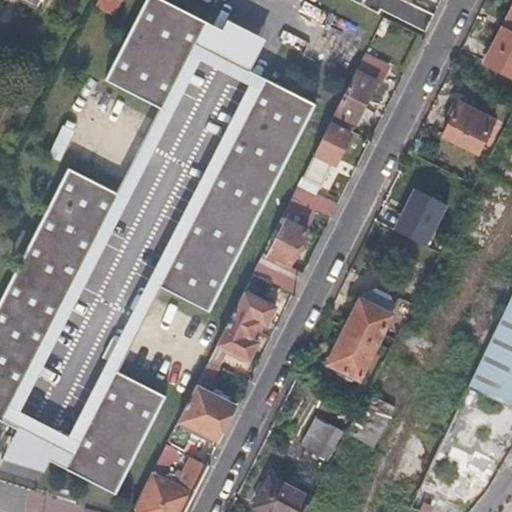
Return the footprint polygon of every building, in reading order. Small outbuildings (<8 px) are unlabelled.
[(35,11),(40,0),(2,0),(16,7),(18,2),(35,11)] [(207,22),(165,0),(144,0),(105,77),(164,107),(207,22)] [(425,33),(434,14),(407,0),(368,0),(366,5),(378,12),(380,8),(425,33)] [(511,77),(511,9),(506,22),(511,24),(511,30),(504,26),(485,63),(511,77)] [(362,59),(334,112),(355,124),(382,70),(362,59)] [(315,104),(263,78),(156,286),(208,312),(315,104)] [(479,153),(496,122),(462,104),(445,137),(479,153)] [(330,120),(310,157),(313,158),(325,165),(328,159),(335,163),(351,131),(330,120)] [(325,165),(313,158),(303,176),(318,185),(328,167),(325,165)] [(68,166),(0,300),(0,419),(6,422),(121,192),(68,166)] [(338,205),(296,183),(290,195),(314,208),(332,217),(338,205)] [(393,227),(433,248),(456,205),(417,184),(393,227)] [(314,208),(290,195),(284,208),(307,219),(314,208)] [(269,254),(262,252),(252,271),(275,283),(285,264),(291,265),(308,231),(287,219),(269,254)] [(273,306),(243,290),(229,317),(251,328),(255,319),(264,323),(273,306)] [(360,379),(393,315),(361,298),(328,363),(360,379)] [(511,429),(511,303),(423,473),(438,481),(469,498),(482,487),(511,429)] [(251,328),(229,317),(207,362),(216,366),(225,348),(247,359),(255,341),(246,337),(251,328)] [(201,374),(196,384),(187,401),(227,421),(236,404),(205,388),(216,366),(207,362),(201,374)] [(165,397),(114,370),(64,468),(116,495),(165,397)] [(367,393),(360,408),(346,434),(373,448),(394,408),(367,393)] [(179,418),(172,432),(168,441),(184,449),(195,428),(218,440),(227,421),(187,401),(179,418)] [(322,455),(336,427),(317,417),(303,445),(322,455)] [(159,457),(131,511),(180,511),(206,463),(166,443),(159,457)] [(262,511),(305,511),(312,499),(270,477),(253,507),(262,511)] [(384,511),(423,511),(426,502),(391,492),(384,511)]
